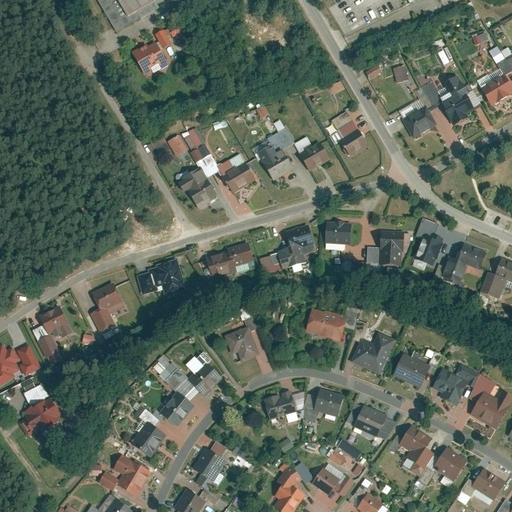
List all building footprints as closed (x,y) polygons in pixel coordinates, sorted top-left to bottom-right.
[(153,0),(97,0),(116,31),(158,6),(153,0)] [(157,40),(134,51),(144,72),(168,61),(162,47),(171,43),(164,28),(154,33),(157,40)] [(487,32),(475,37),(479,46),(491,40),(487,32)] [(489,55),(499,72),(502,77),(511,70),(511,57),(507,50),(499,55),(496,50),(489,55)] [(377,65),(366,71),(370,77),(381,71),(377,65)] [(405,65),(394,67),(397,82),(408,79),(405,65)] [(499,72),(477,84),(490,109),(511,97),(511,95),(502,77),(499,72)] [(443,88),(446,94),(439,98),(442,104),(455,126),(466,120),(464,117),(477,110),(459,79),(443,88)] [(442,104),(439,98),(432,85),(423,89),(433,109),(442,104)] [(419,103),(399,114),(403,120),(413,139),(433,128),(419,103)] [(259,109),(264,118),(272,114),(267,105),(259,109)] [(227,119),(215,124),(218,129),(229,125),(227,119)] [(192,149),(206,143),(198,127),(184,133),(192,149)] [(366,147),(357,130),(338,140),(347,157),(366,147)] [(287,145),(280,131),(263,139),(265,143),(250,150),(265,179),(281,171),(271,153),(287,145)] [(183,135),(171,140),(177,156),(189,151),(183,135)] [(327,158),(318,143),(299,154),(308,169),(327,158)] [(252,181),(241,157),(217,167),(228,192),(252,181)] [(203,170),(181,180),(195,208),(216,198),(203,170)] [(352,223),(328,222),(326,245),(350,246),(352,223)] [(310,228),(279,235),(283,250),(278,251),(282,267),(307,261),(303,245),(314,243),(310,228)] [(405,236),(383,233),(379,263),(401,266),(405,236)] [(443,244),(422,236),(414,260),(435,267),(443,244)] [(249,247),(208,257),(213,278),(237,272),(235,267),(252,262),(249,247)] [(485,255),(464,247),(459,258),(449,254),(441,277),(462,285),(469,265),(480,269),(485,255)] [(511,264),(502,260),(497,274),(492,272),(484,293),(501,300),(507,286),(511,287),(511,264)] [(177,263),(150,271),(157,299),(185,292),(177,263)] [(114,284),(92,294),(99,309),(91,313),(99,331),(115,324),(109,312),(124,306),(114,284)] [(59,308),(37,317),(43,331),(34,336),(44,358),(58,352),(51,337),(68,330),(59,308)] [(345,318),(311,310),(305,334),(339,342),(345,318)] [(248,326),(223,335),(231,355),(237,353),(241,361),(259,355),(248,326)] [(393,340),(378,334),(374,345),(358,339),(349,363),(379,375),(393,340)] [(5,339),(0,342),(0,387),(26,371),(5,339)] [(429,367),(403,355),(393,376),(419,388),(429,367)] [(164,374),(175,363),(167,356),(157,368),(164,374)] [(205,363),(188,379),(202,394),(219,378),(205,363)] [(467,381),(442,369),(432,389),(442,394),(441,397),(456,404),(467,381)] [(193,405),(176,392),(158,414),(175,427),(193,405)] [(342,397),(321,392),(316,412),(337,417),(342,397)] [(496,398),(484,392),(470,418),(494,431),(511,398),(499,392),(496,398)] [(288,393),(263,401),(270,421),(295,412),(288,393)] [(24,421),(19,425),(27,437),(45,426),(46,428),(58,421),(56,417),(59,414),(48,396),(25,410),(24,421)] [(385,417),(364,408),(355,430),(376,439),(385,417)] [(163,435),(146,423),(130,447),(147,459),(163,435)] [(440,444),(411,427),(400,446),(411,453),(403,467),(421,477),(440,444)] [(282,444),(286,453),(297,448),(292,439),(282,444)] [(344,442),(341,447),(360,460),(363,455),(344,442)] [(466,462),(446,449),(432,470),(452,483),(466,462)] [(226,463),(206,450),(193,470),(213,484),(226,463)] [(332,459),(344,466),(348,458),(336,451),(332,459)] [(153,472),(122,454),(114,469),(124,475),(117,487),(137,499),(153,472)] [(361,476),(365,468),(361,465),(356,473),(361,476)] [(300,480),(292,467),(288,470),(286,466),(280,470),(282,474),(277,483),(283,487),(276,497),(281,501),(275,509),(279,511),(294,511),(305,495),(291,485),(300,480)] [(504,483),(483,470),(471,488),(492,502),(504,483)] [(339,483),(322,471),(312,485),(329,497),(339,483)] [(349,476),(339,492),(343,495),(353,479),(349,476)] [(198,511),(205,503),(185,490),(173,508),(178,511),(198,511)] [(378,511),(383,505),(367,494),(357,510),(359,511),(378,511)] [(130,511),(113,500),(104,511),(130,511)]
